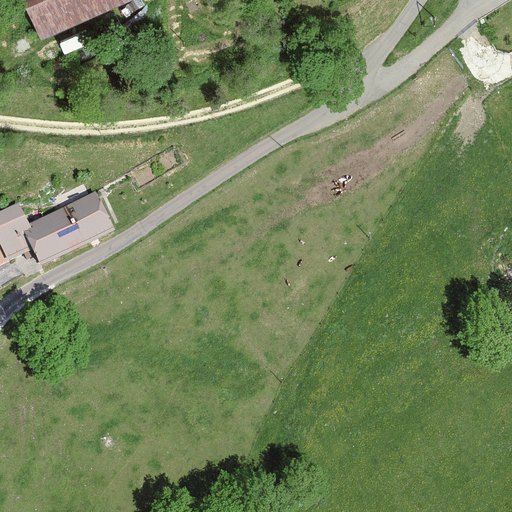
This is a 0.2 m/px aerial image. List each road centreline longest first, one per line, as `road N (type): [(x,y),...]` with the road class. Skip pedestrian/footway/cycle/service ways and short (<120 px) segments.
road 1 (unclassified): [(424,0),(346,99),(0,321)]
road 2 (track): [(396,37),(249,99),(167,119),(0,119)]
